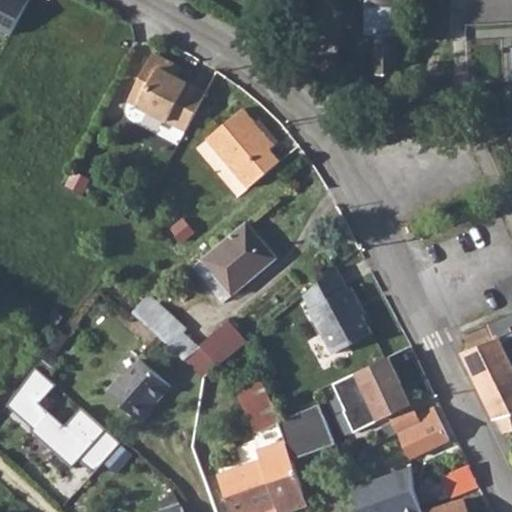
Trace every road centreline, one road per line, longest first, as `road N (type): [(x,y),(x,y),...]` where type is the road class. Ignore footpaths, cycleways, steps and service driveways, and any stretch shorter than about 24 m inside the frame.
road 1 (residential): [(297,111),(332,139),(380,225),(511,499)]
road 2 (residential): [(130,0),(223,50),(297,111)]
road 3 (residential): [(297,111),(333,57),(343,0)]
